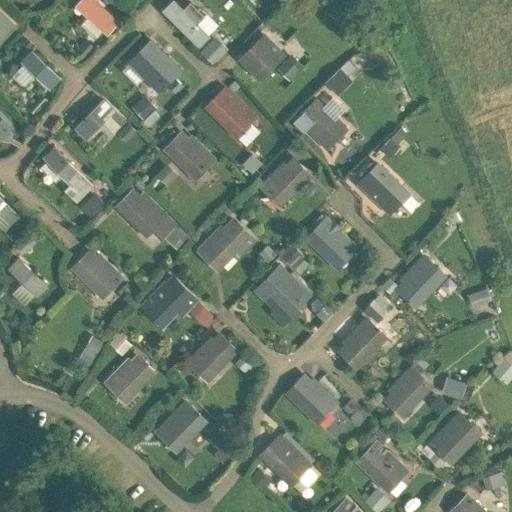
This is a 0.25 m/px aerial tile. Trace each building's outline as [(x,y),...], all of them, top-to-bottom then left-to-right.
[(117,19),(94,0),(78,0),(75,3),(88,14),(89,13),(108,29),(117,19)] [(191,1),(184,8),(175,0),(172,0),(165,8),(200,43),(209,33),(197,21),(204,14),(191,1)] [(14,25),(0,11),(0,29),(5,34),(14,25)] [(197,46),(208,59),(222,46),(211,34),(197,46)] [(265,34),(243,56),(262,74),(280,56),(269,46),(273,42),(265,34)] [(177,68),(151,42),(141,51),(153,63),(145,71),(160,86),(177,68)] [(60,76),(33,50),(24,60),(51,85),(60,76)] [(287,77),(302,65),(290,51),(276,64),(287,77)] [(255,114),(235,95),(231,99),(222,90),(208,105),(231,128),(231,129),(239,137),(250,125),(248,122),(255,114)] [(105,98),(79,125),(88,134),(105,116),(115,127),(125,118),(105,98)] [(143,98),(134,106),(144,117),(153,109),(143,98)] [(339,120),(314,99),(301,115),(310,123),(306,128),(328,146),(336,137),(330,132),(339,120)] [(394,123),(379,146),(389,153),(405,129),(394,123)] [(189,141),(180,132),(166,147),(190,170),(200,159),(206,164),(214,156),(194,136),(189,141)] [(92,183),(55,146),(46,155),(73,182),(67,187),(77,198),(92,183)] [(286,167),(282,163),(262,183),(270,191),(276,186),(286,196),(310,173),(295,158),(286,167)] [(155,172),(168,183),(178,171),(165,160),(155,172)] [(403,185),(379,162),(365,177),(374,186),(369,190),(390,210),(398,201),(392,196),(403,185)] [(80,204),(91,214),(103,200),(92,190),(80,204)] [(133,190),(118,204),(142,228),(149,221),(162,234),(175,222),(146,194),(142,198),(133,190)] [(19,212),(0,193),(0,218),(7,225),(19,212)] [(327,216),(308,235),(332,258),(342,247),(348,253),(356,244),(327,216)] [(234,217),(225,226),(222,224),(198,248),(207,256),(211,252),(222,262),(236,248),(240,252),(255,238),(234,217)] [(258,251),(268,259),(276,249),(266,241),(258,251)] [(98,260),(89,251),(74,266),(98,289),(108,278),(114,284),(122,275),(102,255),(98,260)] [(45,282),(18,257),(10,266),(37,291),(45,282)] [(430,259),(402,288),(421,307),(440,286),(436,282),(444,273),(430,259)] [(285,278),(276,269),(262,284),(285,307),(296,296),(301,301),(310,293),(289,273),(285,278)] [(172,275),(144,304),(152,312),(157,307),(168,317),(181,304),(186,309),(196,298),(172,275)] [(471,302),(490,294),(485,284),(466,292),(471,302)] [(375,319),(387,306),(375,295),(363,307),(375,319)] [(367,316),(347,337),(352,341),(343,350),(358,364),(381,340),(370,330),(375,324),(367,316)] [(213,343),(208,339),(189,359),(198,367),(203,362),(214,372),(236,348),(221,334),(213,343)] [(490,371),(509,380),(511,373),(511,360),(499,354),(490,371)] [(140,355),(132,364),(127,360),(108,380),(116,388),(122,383),(132,393),(155,369),(140,355)] [(413,365),(393,385),(398,390),(389,399),(404,413),(427,389),(416,379),(421,373),(413,365)] [(444,372),(439,388),(459,394),(464,379),(444,372)] [(312,384),(303,376),(289,390),(313,413),(323,402),(329,408),(337,399),(316,380),(312,384)] [(191,405),(182,414),(177,409),(158,429),(166,438),(172,432),(182,443),(205,419),(191,405)] [(480,430),(460,411),(432,441),(452,459),(480,430)] [(206,439),(221,447),(229,431),(214,423),(206,439)] [(286,446),(277,438),(263,452),(286,475),(297,465),(302,470),(311,462),(290,442),(286,446)] [(379,438),(359,459),(389,487),(407,468),(396,457),(398,455),(379,438)] [(481,474),(484,485),(503,480),(500,469),(481,474)] [(375,483),(363,496),(377,509),(389,497),(375,483)] [(488,511),(468,493),(454,507),(458,511),(488,511)] [(352,511),(343,502),(333,511),(361,511),(356,507),(352,511)]
